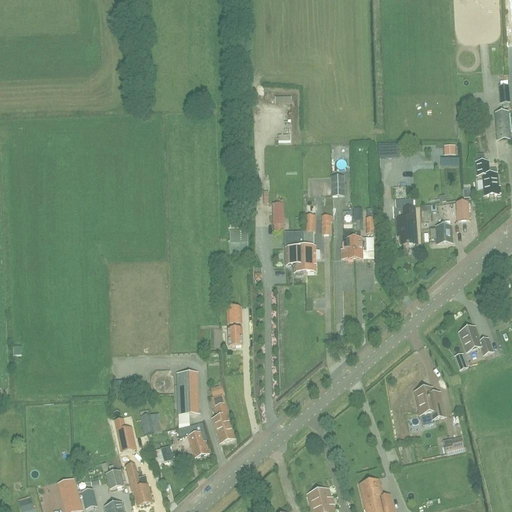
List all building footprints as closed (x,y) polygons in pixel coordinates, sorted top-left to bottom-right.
[(499,105),(510,105),(509,87),(498,88),(499,105)] [(498,142),(511,141),(508,114),(495,115),(498,142)] [(446,157),(458,158),(458,146),(446,146),(446,157)] [(381,164),(390,164),(390,149),(381,149),(381,164)] [(478,164),(476,164),(477,178),(483,177),(485,198),(498,197),(498,195),(501,195),(501,187),(498,188),(497,175),(496,170),(489,171),(488,163),(486,163),(478,164)] [(344,198),(344,178),(331,178),(332,198),(344,198)] [(315,181),(314,190),(319,190),(319,194),(330,195),(331,183),(315,181)] [(408,200),(407,188),(398,189),(398,201),(408,200)] [(414,200),(410,201),(395,202),(397,233),(400,233),(401,247),(409,246),(409,245),(417,245),(414,209),(414,200)] [(284,204),(273,205),(274,225),(274,233),(285,232),(284,216),(284,204)] [(468,204),(457,204),(458,222),(469,222),(468,204)] [(431,208),(423,208),(421,208),(422,223),(428,223),(428,213),(431,213),(431,208)] [(353,210),(353,232),(354,262),(363,262),(363,253),(367,253),(366,240),(361,240),(361,232),(363,232),(362,210),(353,210)] [(315,234),(316,218),(305,217),(304,234),(315,234)] [(322,218),(322,223),(322,237),(330,237),(330,223),(332,223),(332,218),(322,218)] [(437,246),(453,245),(452,227),(436,228),(437,246)] [(247,264),(247,254),(247,231),(230,231),(230,254),(239,254),(239,264),(247,264)] [(353,232),(344,232),(344,251),(341,251),(342,261),(346,261),(346,262),(354,262),(353,232)] [(303,275),(305,275),(305,249),(304,234),(296,234),(296,248),(293,248),(294,250),(285,251),(286,267),(294,267),(294,275),(296,275),(296,277),(303,277),(303,275)] [(305,275),(316,274),(315,248),(305,249),(305,275)] [(376,293),(383,289),(380,283),(372,286),(376,293)] [(511,318),(511,301),(498,308),(506,322),(511,318)] [(241,326),(242,326),(241,310),(227,310),(228,326),(229,326),(229,331),(228,331),(229,348),(243,348),(242,331),(241,331),(241,326)] [(485,357),(492,354),(487,341),(480,344),(474,329),(460,335),(467,354),(482,349),(485,357)] [(471,369),(469,363),(461,366),(463,372),(471,369)] [(177,376),(178,417),(199,416),(197,375),(177,376)] [(445,420),(441,405),(439,394),(432,396),(431,391),(416,394),(422,418),(431,415),(433,422),(445,420)] [(234,441),(228,422),(227,417),(228,417),(222,396),(211,399),(217,418),(213,420),(220,445),(234,441)] [(144,437),(162,433),(159,416),(151,417),(150,412),(140,414),(141,419),(144,437)] [(121,454),(136,451),(132,429),(125,431),(123,421),(115,422),(121,454)] [(187,437),(204,432),(202,424),(185,429),(177,431),(179,439),(187,438),(187,437)] [(205,432),(188,438),(195,460),(208,456),(204,443),(208,442),(205,432)] [(451,441),(452,446),(444,448),(446,456),(464,452),(462,439),(451,441)] [(164,464),(161,451),(153,453),(157,466),(164,464)] [(137,508),(153,504),(148,487),(145,488),(143,479),(138,480),(135,467),(126,469),(132,494),(134,494),(137,508)] [(124,489),(120,473),(105,477),(109,493),(124,489)] [(391,511),(388,496),(383,497),(379,481),(359,486),(365,511),(391,511)] [(311,511),(333,511),(328,491),(307,497),(311,511)] [(94,511),(93,509),(97,508),(93,492),(82,494),(86,511),(85,511),(94,511)] [(65,511),(81,511),(77,495),(62,499),(65,511)] [(62,498),(49,501),(50,507),(63,504),(62,498)]
